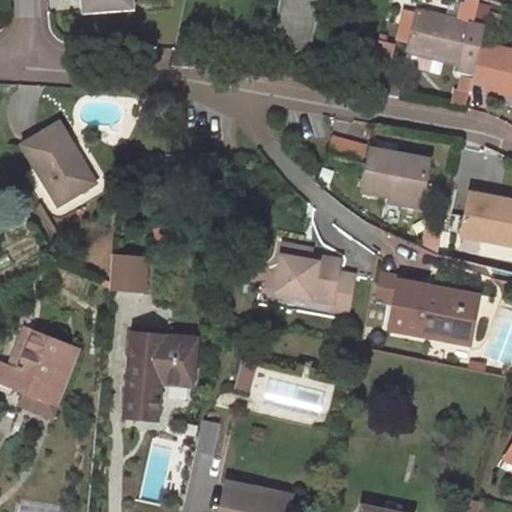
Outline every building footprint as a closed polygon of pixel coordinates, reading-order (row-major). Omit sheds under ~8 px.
[(83,0),(84,9),(131,5),(131,0),(83,0)] [(281,0),(273,42),(307,50),(316,0),(281,0)] [(460,68),(476,72),(482,43),(492,3),(481,0),(477,0),(472,22),(417,7),(415,14),(404,12),(397,35),(411,39),(409,50),(431,56),(459,63),(458,65),(460,66),(460,68)] [(462,0),(461,9),(471,12),(474,0),(462,0)] [(504,8),(492,3),(482,43),(494,46),(504,8)] [(474,78),(473,80),(486,84),(485,87),(511,93),(511,50),(494,46),(482,43),(476,72),(474,78)] [(378,46),(369,83),(368,90),(382,93),(392,50),(378,46)] [(175,49),(172,55),(170,67),(202,68),(205,52),(175,49)] [(429,62),(431,56),(409,50),(406,56),(429,62)] [(468,104),(473,80),(474,78),(464,75),(459,94),(452,92),(450,99),(468,104)] [(59,122),(21,145),(58,205),(87,186),(70,157),(77,152),(59,122)] [(362,189),(389,195),(421,202),(429,159),(369,149),(362,189)] [(95,181),(77,152),(70,157),(87,186),(95,181)] [(511,243),(511,199),(469,191),(460,240),(482,244),(484,238),(511,243)] [(420,206),(421,202),(389,195),(388,201),(420,206)] [(156,229),(158,245),(179,242),(177,225),(156,229)] [(442,227),(435,258),(441,259),(449,229),(442,227)] [(284,243),(282,249),(309,254),(311,247),(284,243)] [(282,249),(274,291),(331,301),(329,308),(346,312),(352,274),(338,271),(340,259),(309,254),(282,249)] [(139,289),(139,252),(100,252),(100,290),(139,289)] [(378,275),(373,299),(393,303),(398,279),(378,275)] [(427,285),(398,279),(393,303),(389,328),(453,342),(461,297),(426,291),(427,285)] [(461,297),(453,342),(469,344),(478,295),(427,285),(426,291),(461,297)] [(26,325),(9,365),(19,369),(35,328),(26,325)] [(0,381),(26,393),(20,410),(16,418),(45,430),(77,346),(35,328),(19,369),(9,365),(0,361),(0,381)] [(195,338),(132,333),(129,378),(191,383),(195,338)] [(469,361),(468,368),(480,371),(481,364),(469,361)] [(0,381),(0,401),(20,410),(26,393),(0,381)] [(220,511),(286,511),(290,495),(227,482),(220,511)] [(475,511),(479,502),(469,498),(464,511),(475,511)]
